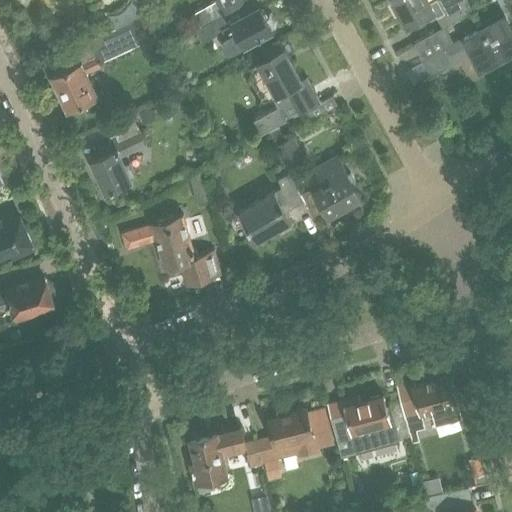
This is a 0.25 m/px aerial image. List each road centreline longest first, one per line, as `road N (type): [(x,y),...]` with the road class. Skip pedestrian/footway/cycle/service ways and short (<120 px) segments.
road 1 (unclassified): [(134,408),(379,332),(472,283)]
road 2 (unclassified): [(118,346),(276,296),(437,202)]
road 3 (unclassified): [(118,346),(0,63)]
road 4 (residential): [(437,202),(326,0)]
road 5 (unclassified): [(511,441),(472,283)]
